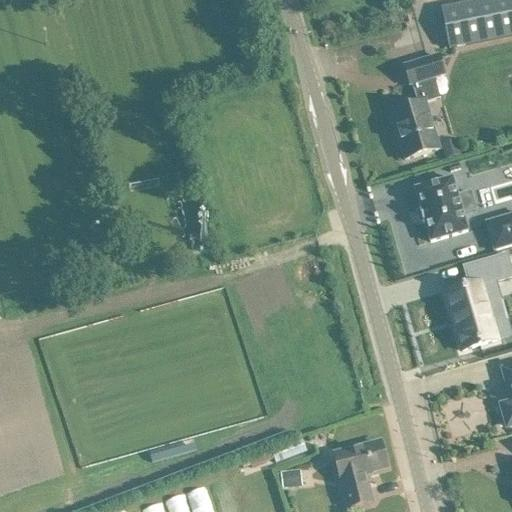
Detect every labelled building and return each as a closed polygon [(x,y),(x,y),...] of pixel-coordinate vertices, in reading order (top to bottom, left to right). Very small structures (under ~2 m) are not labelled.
[(511,0),(488,0),(442,9),(449,48),(511,36),(511,0)] [(417,105),(394,112),(391,113),(405,161),(424,155),(439,151),(425,104),(435,101),(429,81),(444,76),(439,57),(404,67),(410,87),(412,86),(417,105)] [(457,141),(440,146),(445,161),(461,156),(457,141)] [(475,212),(470,193),(456,197),(451,180),(415,190),(421,210),(419,211),(423,224),(424,224),(430,244),(467,233),(462,216),(475,212)] [(511,216),(485,224),(494,252),(511,246),(511,216)] [(469,288),(445,295),(462,353),(496,343),(497,343),(480,287),(495,282),(511,277),(506,257),(464,269),(469,288)] [(511,368),(503,371),(508,389),(511,388),(511,393),(511,403),(501,406),(507,428),(511,426),(511,368)] [(248,459),(240,462),(243,469),(250,466),(251,468),(273,460),(275,465),(306,453),(301,439),(270,451),(248,459)] [(386,468),(381,444),(335,456),(340,480),(342,485),(348,509),(371,503),(364,474),(386,468)] [(300,472),(280,474),(282,490),(301,489),(300,472)] [(232,511),(224,482),(183,493),(187,511),(232,511)] [(159,503),(161,511),(180,511),(176,498),(159,503)]
